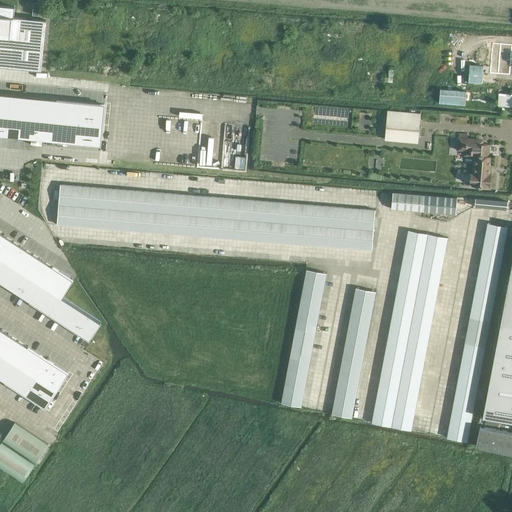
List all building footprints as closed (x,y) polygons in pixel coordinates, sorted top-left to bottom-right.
[(0,66),(41,70),(46,20),(14,17),(15,7),(0,5),(0,66)] [(501,52),(481,50),(480,61),(500,63),(501,57),(511,57),(511,43),(501,43),(501,52)] [(496,85),(497,73),(498,66),(469,64),(468,82),(496,85)] [(442,89),(441,103),(465,105),(466,91),(442,89)] [(6,93),(5,114),(16,115),(18,94),(6,93)] [(511,106),(511,94),(499,93),(498,106),(511,106)] [(18,94),(16,115),(28,116),(29,95),(18,94)] [(29,95),(28,116),(39,117),(41,96),(29,95)] [(41,96),(39,117),(51,117),(53,97),(41,96)] [(53,97),(51,117),(62,118),(64,98),(53,97)] [(64,98),(62,118),(74,119),(76,99),(64,98)] [(76,99),(74,119),(86,120),(87,100),(76,99)] [(87,100),(86,120),(97,121),(99,101),(87,100)] [(418,137),(420,113),(388,111),(386,134),(418,137)] [(5,114),(3,134),(15,135),(16,115),(5,114)] [(16,115),(15,135),(26,136),(28,116),(16,115)] [(28,116),(26,136),(38,137),(39,117),(28,116)] [(39,117),(38,137),(49,138),(51,117),(39,117)] [(51,117),(49,138),(61,139),(62,118),(51,117)] [(62,118),(61,139),(72,139),(74,119),(62,118)] [(74,119),(72,139),(84,140),(86,120),(74,119)] [(86,120),(84,140),(95,141),(97,121),(86,120)] [(491,184),(491,183),(489,140),(467,138),(468,134),(460,134),(458,149),(464,149),(464,155),(473,155),(472,176),(470,176),(470,183),(491,184)] [(235,155),(234,167),(244,168),(245,156),(235,155)] [(372,250),(375,210),(60,184),(57,224),(372,250)] [(393,192),(391,208),(456,214),(457,197),(393,192)] [(507,209),(507,201),(498,200),(496,200),(475,198),(475,206),(507,209)] [(508,226),(488,222),(446,437),(467,441),(508,226)] [(448,237),(408,229),(372,422),(411,430),(448,237)] [(6,237),(0,246),(0,256),(5,260),(16,243),(6,237)] [(16,243),(5,260),(15,266),(26,250),(16,243)] [(26,250),(15,266),(25,273),(35,256),(26,250)] [(35,256),(25,273),(34,279),(45,262),(35,256)] [(5,260),(0,268),(0,280),(4,283),(15,266),(5,260)] [(511,260),(482,416),(511,421),(511,260)] [(45,262),(34,279),(44,285),(55,268),(45,262)] [(15,266),(4,283),(14,290),(25,273),(15,266)] [(55,268),(44,285),(54,292),(64,298),(75,281),(55,268)] [(307,269),(282,403),(301,406),(326,273),(307,269)] [(25,273),(14,290),(23,296),(34,279),(25,273)] [(34,279),(23,296),(33,302),(44,285),(34,279)] [(44,285),(33,302),(43,309),(54,292),(44,285)] [(356,287),(332,414),(352,417),(376,291),(356,287)] [(54,292),(43,309),(53,315),(64,298),(54,292)] [(64,298),(53,315),(63,321),(74,304),(64,298)] [(74,304),(63,321),(72,327),(83,310),(74,304)] [(83,310),(72,327),(82,334),(93,316),(83,310)] [(93,316),(82,334),(92,340),(103,322),(93,316)] [(0,349),(9,335),(0,329),(0,349)] [(0,353),(8,358),(19,341),(9,335),(0,349),(0,353)] [(19,366),(30,348),(19,341),(8,358),(19,366)] [(37,377),(48,360),(30,348),(19,366),(37,377)] [(0,377),(7,383),(19,366),(8,358),(0,369),(0,377)] [(56,390),(67,373),(48,360),(37,377),(56,390)] [(26,394),(37,377),(19,366),(7,383),(26,394)] [(45,407),(56,390),(37,377),(26,394),(45,407)] [(0,444),(0,466),(25,481),(48,442),(14,421),(0,444)] [(511,432),(481,426),(480,425),(476,445),(511,452),(511,432)]
